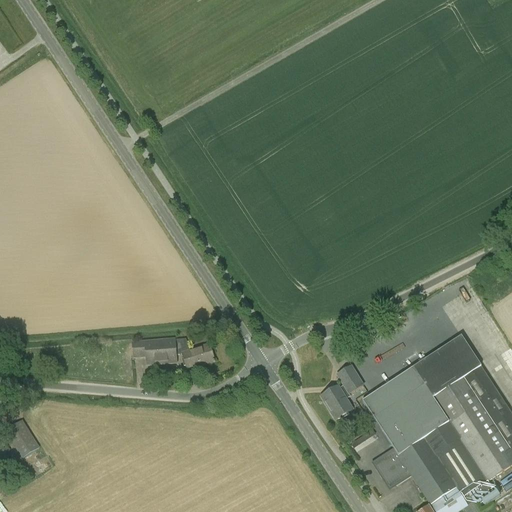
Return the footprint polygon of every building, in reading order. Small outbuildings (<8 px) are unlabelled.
[(413,369),(425,387),(374,420),(394,453),(375,465),(385,481),(385,482),(386,482),(387,482),(387,483),(388,483),(389,482),(390,484),(392,484),(394,486),(409,476),(426,503),(427,502),(430,507),(431,507),(434,511),(439,511),(441,511),(440,511),(459,511),(467,507),(470,511),(479,511),(473,503),(476,501),(477,502),(483,499),(482,498),(493,491),(488,483),(511,467),(511,415),(462,338),(413,369)] [(175,341),(144,344),(132,344),(133,360),(146,359),(147,366),(176,364),(176,357),(182,355),(187,370),(201,366),(201,368),(214,363),(209,345),(190,352),(186,340),(175,341)] [(343,387),(339,389),(338,388),(323,397),(329,407),(327,408),(335,422),(353,412),(346,401),(351,398),(350,396),(364,387),(352,367),(336,376),(343,387)] [(5,433),(22,460),(40,450),(22,422),(5,433)] [(511,476),(500,482),(504,491),(511,488),(511,476)] [(502,511),(511,504),(511,493),(497,503),(502,511)] [(426,503),(429,508),(421,511),(461,511),(464,510),(465,511),(470,511),(467,507),(459,511),(440,511),(441,511),(439,511),(434,511),(431,507),(430,507),(427,502),(426,503)]
